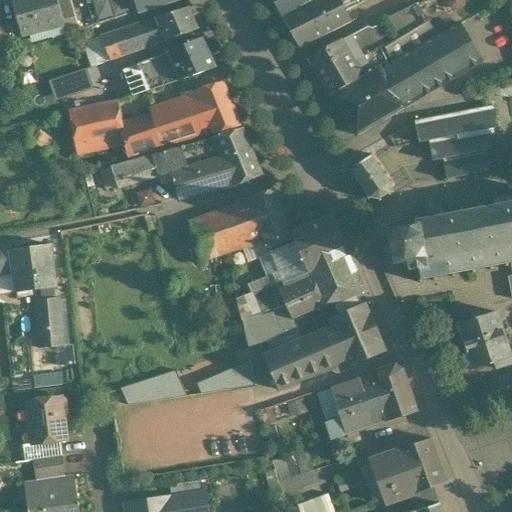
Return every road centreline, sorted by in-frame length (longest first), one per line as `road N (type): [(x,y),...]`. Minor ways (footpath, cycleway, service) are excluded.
road 1 (residential): [(400,334),(348,216),(230,0)]
road 2 (residential): [(400,334),(480,511)]
